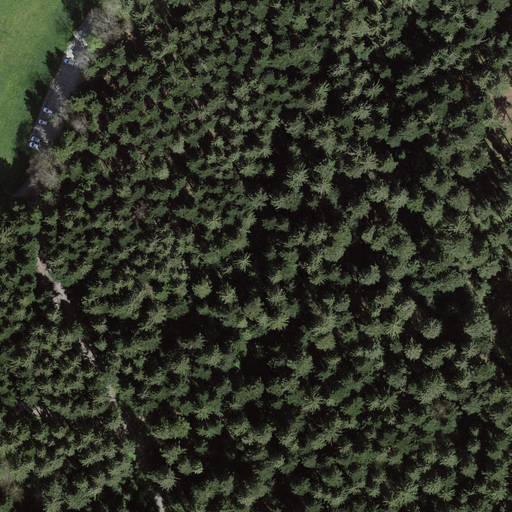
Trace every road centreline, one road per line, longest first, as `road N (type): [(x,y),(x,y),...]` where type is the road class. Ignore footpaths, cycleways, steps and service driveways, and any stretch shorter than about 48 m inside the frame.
road 1 (track): [(511,378),(387,412),(162,414),(116,423)]
road 2 (track): [(116,423),(55,284),(35,185)]
road 3 (track): [(116,423),(311,511)]
road 4 (track): [(35,185),(119,0)]
